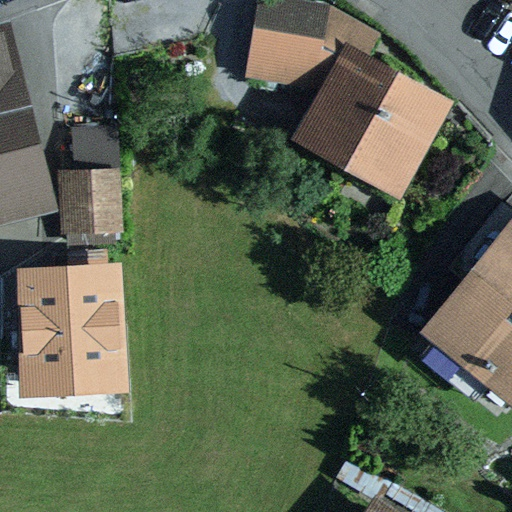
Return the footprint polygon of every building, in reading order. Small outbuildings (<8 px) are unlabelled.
[(322,85),(339,54),(359,65),(374,39),(324,7),(283,0),(266,0),(254,72),(311,81),(322,85)] [(0,115),(18,111),(0,41),(0,40),(0,115)] [(388,65),(381,77),(359,65),(339,54),(322,85),(331,88),(309,127),(399,177),(437,109),(412,95),(419,83),(388,65)] [(0,215),(42,205),(18,111),(0,115),(0,215)] [(61,171),(64,226),(118,224),(115,169),(61,171)] [(479,286),(441,332),(511,390),(511,209),(504,203),(453,265),(479,286)] [(31,375),(115,371),(110,277),(29,282),(31,375)]
